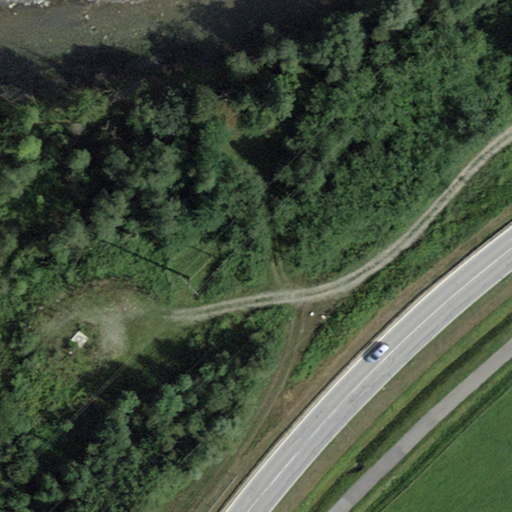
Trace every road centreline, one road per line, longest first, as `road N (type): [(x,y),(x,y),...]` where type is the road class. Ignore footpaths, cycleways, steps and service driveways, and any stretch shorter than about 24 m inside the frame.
road 1 (secondary): [(511,246),(350,392),(248,511)]
road 2 (track): [(262,297),(317,300),(350,290),(511,131)]
